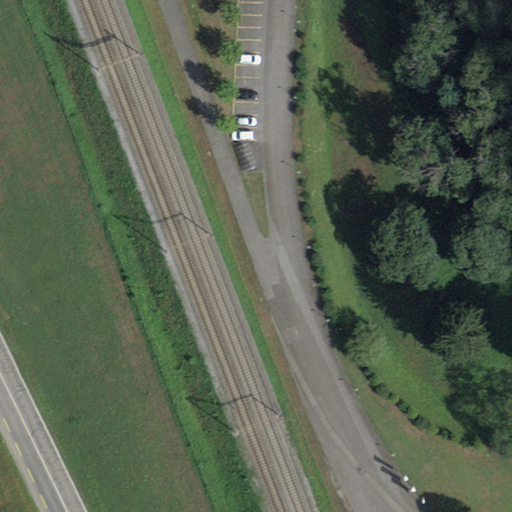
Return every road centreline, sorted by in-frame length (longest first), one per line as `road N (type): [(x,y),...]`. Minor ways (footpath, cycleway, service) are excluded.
road 1 (residential): [(281,0),(285,224),(312,335),(361,477)]
road 2 (primary): [(65,511),(0,375)]
